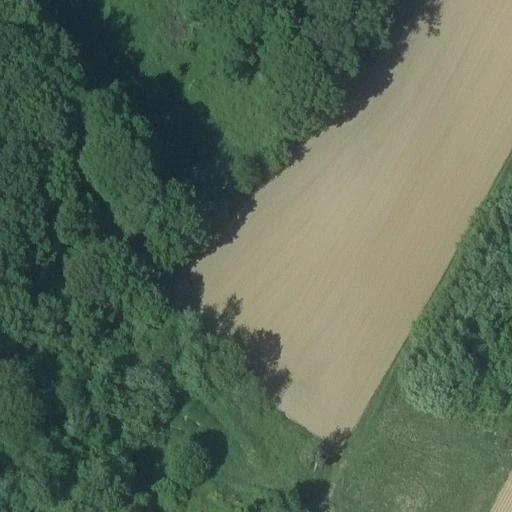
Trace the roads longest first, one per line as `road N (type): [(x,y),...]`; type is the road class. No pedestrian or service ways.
road 1 (track): [(316,507),(511,159)]
road 2 (track): [(145,313),(0,445)]
